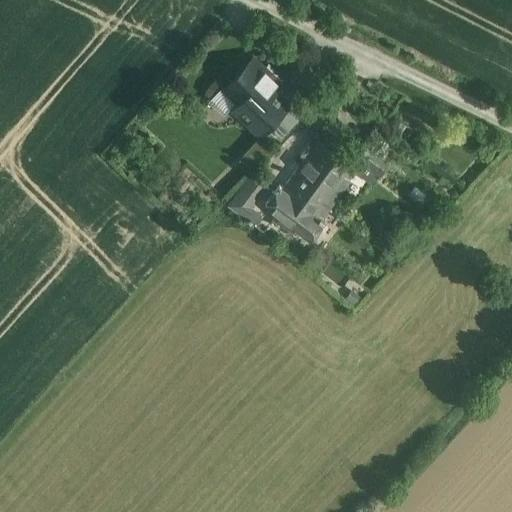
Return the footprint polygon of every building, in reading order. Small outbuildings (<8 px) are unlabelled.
[(234,108),(247,120),(275,91),(281,84),(254,58),(226,87),(241,101),(234,108)] [(275,91),(247,120),(261,134),(289,104),(275,91)] [(257,167),(272,150),(256,136),(241,154),(257,167)] [(318,141),(293,174),(304,183),(302,186),(312,194),(311,196),(327,208),(356,169),(318,141)] [(391,160),(370,144),(358,160),(379,176),(391,160)] [(255,172),(229,200),(240,211),(251,199),(266,182),(255,172)] [(279,187),(266,203),(312,238),(326,219),(321,216),(327,208),(311,196),(312,194),(302,186),(304,183),(293,174),(282,189),(279,187)] [(251,199),(240,211),(250,220),(261,209),(251,199)]
